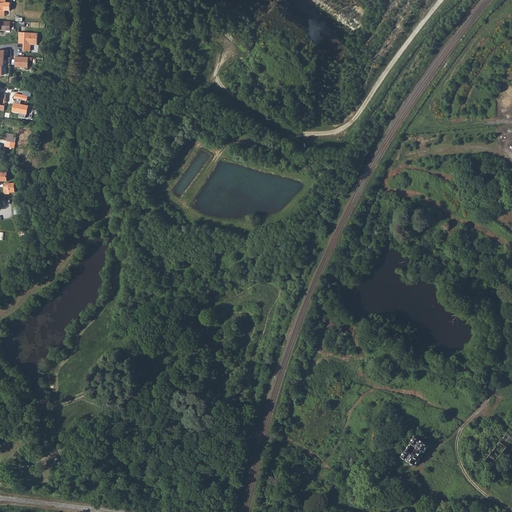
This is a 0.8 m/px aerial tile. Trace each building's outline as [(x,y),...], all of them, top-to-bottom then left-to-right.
[(5,11),(10,11),(10,3),(6,3),(5,0),(0,0),(0,16),(4,16),(5,11)] [(14,22),(0,21),(0,30),(16,31),(16,30),(14,30),(14,22)] [(37,33),(18,32),(19,43),(24,43),(24,50),(31,50),(31,44),(37,44),(37,33)] [(15,56),(15,66),(28,68),(28,57),(15,56)] [(14,102),(12,112),(27,115),(29,105),(21,104),(22,100),(28,101),(29,96),(15,93),(14,98),(16,99),(16,102),(14,102)] [(3,132),(2,139),(7,141),(6,147),(14,148),(16,135),(3,132)] [(5,186),(3,186),(3,193),(14,192),(13,184),(7,184),(5,184),(5,186)] [(511,443),(511,442),(499,432),(493,439),(499,445),(480,467),(487,473),(511,443)] [(403,458),(417,468),(431,447),(417,438),(403,458)]
